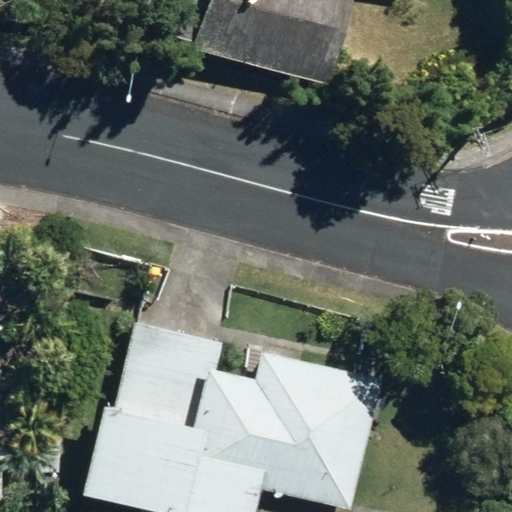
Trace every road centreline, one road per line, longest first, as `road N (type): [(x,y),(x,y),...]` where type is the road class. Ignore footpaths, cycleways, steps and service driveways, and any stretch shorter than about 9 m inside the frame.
road 1 (tertiary): [(0,122),(368,211)]
road 2 (tertiary): [(511,286),(368,211)]
road 3 (tertiary): [(368,211),(511,188)]
